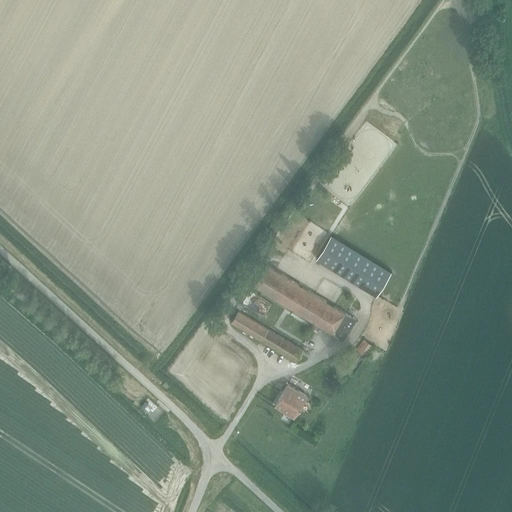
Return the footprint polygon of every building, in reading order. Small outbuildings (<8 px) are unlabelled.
[(318,258),(360,285),(377,296),(392,272),(333,234),(318,258)] [(342,340),(355,319),(267,263),(253,285),(342,340)] [(295,361),(301,350),(237,310),(230,321),(295,361)] [(356,351),(365,358),(373,347),(364,340),(356,351)] [(293,416),(306,395),(287,383),(274,404),(293,416)] [(162,417),(170,407),(158,398),(150,407),(162,417)] [(145,400),(140,406),(144,409),(148,403),(145,400)]
